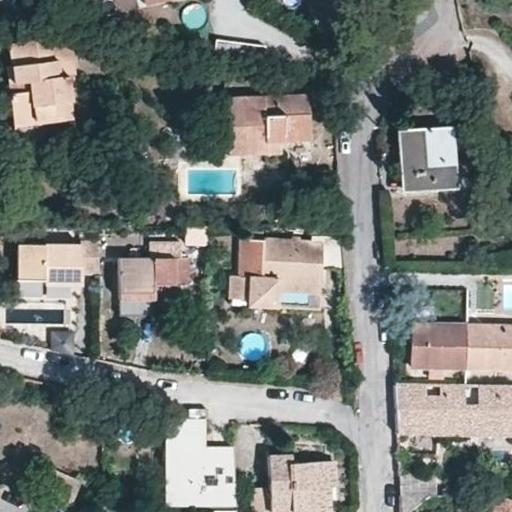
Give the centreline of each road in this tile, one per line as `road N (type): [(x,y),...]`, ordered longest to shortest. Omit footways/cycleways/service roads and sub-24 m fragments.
road 1 (residential): [(436,0),(428,34),(368,108),(360,130),(368,416)]
road 2 (residential): [(0,356),(206,396),(368,416)]
